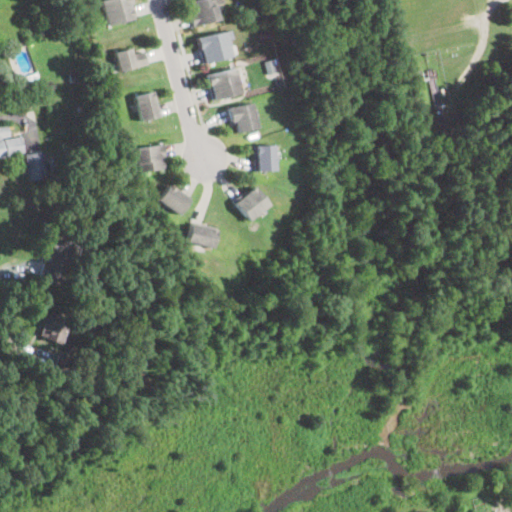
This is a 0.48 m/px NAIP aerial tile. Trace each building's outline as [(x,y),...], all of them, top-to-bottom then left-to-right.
[(130,0),(136,19),(107,26),(101,1),(105,0),(130,0)] [(218,20),(192,27),(190,15),(191,14),(188,2),(197,0),(222,0),(223,3),(216,5),(219,20),(218,20)] [(226,40),(230,57),(203,64),(200,49),(198,50),(195,39),(224,31),(226,40)] [(134,52),(135,54),(144,51),(147,65),(119,73),(113,53),(133,47),(134,52)] [(31,73),(29,59),(14,62),(16,75),(31,73)] [(273,72),(266,74),(263,61),(270,59),(273,72)] [(235,77),(239,92),(213,99),(209,86),(208,86),(205,76),(233,69),(235,77)] [(23,83),(18,85),(16,80),(35,72),(37,77),(23,83)] [(161,116),(141,121),(134,97),(154,92),(161,116)] [(254,117),(257,128),(237,133),(235,126),(231,127),(229,120),(226,109),(250,103),(254,117)] [(0,138),(1,141),(20,137),(23,154),(7,157),(5,147),(1,148),(3,157),(0,157),(0,127),(6,127),(7,137),(0,138)] [(164,170),(139,173),(136,148),(163,145),(164,159),(163,159),(164,170)] [(274,170),(255,172),(253,146),(272,145),(274,170)] [(33,181),(28,182),(25,155),(26,155),(44,152),(47,179),(33,181)] [(49,170),(48,162),(55,161),(56,169),(49,170)] [(191,198),(179,215),(158,200),(170,183),(191,198)] [(258,213),(248,221),(231,202),(250,186),(266,206),(258,213)] [(216,228),(211,248),(186,243),(191,222),(216,228)] [(64,273),(63,276),(53,272),(55,266),(48,264),(50,258),(48,257),(49,255),(55,237),(74,243),(64,273)] [(94,273),(93,280),(85,279),(86,272),(94,273)] [(71,323),(67,336),(64,335),(61,343),(39,336),(47,314),(71,323)] [(69,374),(69,375),(53,369),(59,354),(74,359),(69,374)]
